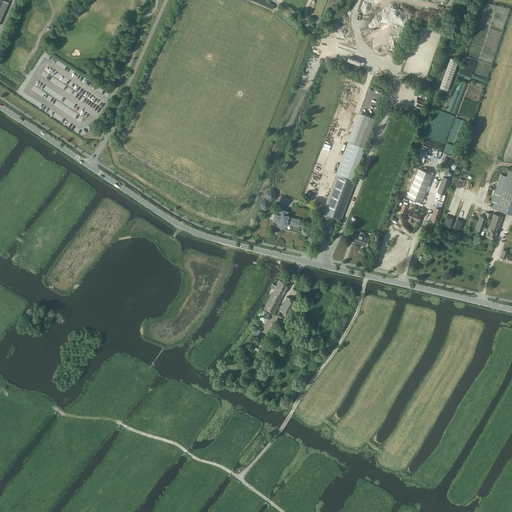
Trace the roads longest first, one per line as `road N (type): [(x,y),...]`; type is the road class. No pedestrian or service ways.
road 1 (unclassified): [(326,266),(169,219),(0,105)]
road 2 (track): [(0,389),(64,414),(117,421),(239,477)]
road 3 (track): [(239,477),(330,359),(357,313),(366,275)]
road 4 (unclassified): [(326,266),(394,92),(390,64)]
road 5 (unclassified): [(511,309),(326,266)]
